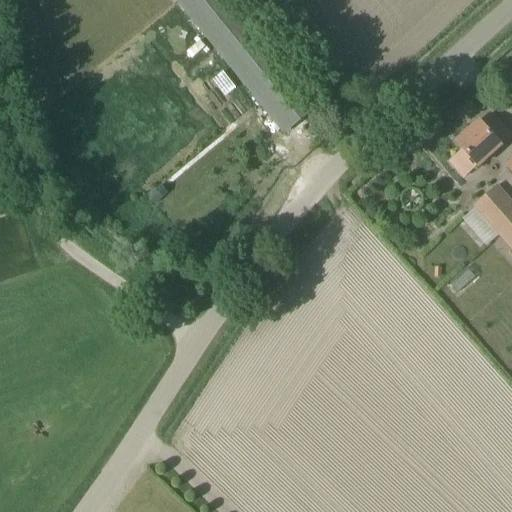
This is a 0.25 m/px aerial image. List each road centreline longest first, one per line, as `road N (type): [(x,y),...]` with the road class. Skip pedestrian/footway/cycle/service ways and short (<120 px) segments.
road 1 (unclassified): [(203,344),(306,201),(393,112),(511,12)]
road 2 (unclassified): [(203,344),(68,249),(30,177),(0,36)]
road 3 (unclassified): [(105,511),(203,344)]
